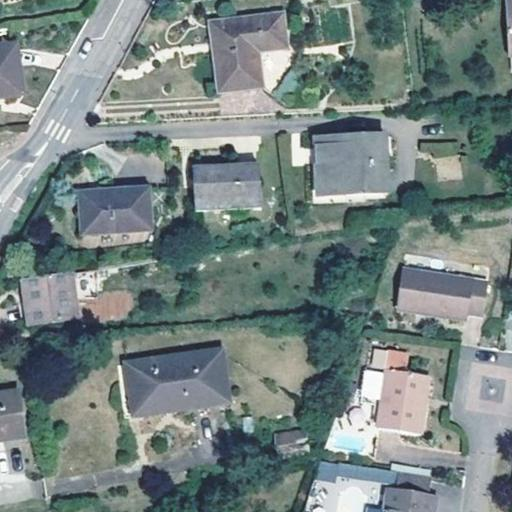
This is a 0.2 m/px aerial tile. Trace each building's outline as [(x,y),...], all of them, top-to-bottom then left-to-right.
[(210,23),(219,94),(262,88),(258,53),(286,50),(281,15),(210,23)] [(0,99),(1,100),(22,97),(15,47),(0,49),(0,99)] [(316,141),(319,196),(387,194),(384,138),(316,141)] [(437,180),(461,178),(458,140),(419,142),(420,158),(435,157),(437,180)] [(194,181),(197,214),(261,210),(258,165),(193,168),(194,181)] [(81,193),(83,235),(151,230),(147,189),(81,193)] [(464,315),(465,309),(480,312),(485,280),(470,277),(399,263),(391,301),(464,315)] [(77,319),(71,274),(23,281),(27,307),(30,326),(77,319)] [(95,294),(96,319),(127,318),(126,292),(95,294)] [(223,353),(127,366),(134,418),(231,404),(223,353)] [(385,365),(368,362),(362,398),(379,401),(385,365)] [(427,372),(385,365),(379,401),(376,423),(417,429),(427,372)] [(18,393),(0,395),(0,441),(25,438),(18,393)] [(305,430),(274,432),(275,454),(307,451),(305,430)] [(400,470),(432,474),(433,467),(401,461),(400,470)] [(389,488),(386,510),(391,511),(436,511),(439,496),(429,495),(432,474),(400,470),(396,489),(389,488)]
